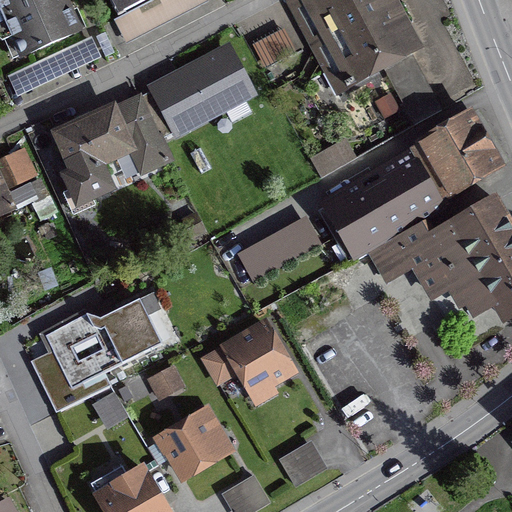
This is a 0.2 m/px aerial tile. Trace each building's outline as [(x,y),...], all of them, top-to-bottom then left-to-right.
[(20,42),(27,55),(77,32),(63,0),(0,0),(0,33),(8,41),(14,45),(20,42)] [(201,3),(199,0),(163,0),(113,25),(121,42),(201,3)] [(115,0),(122,13),(147,0),(115,0)] [(286,0),(307,40),(336,95),(384,69),(410,55),(380,0),(286,0)] [(292,56),(279,34),(251,51),(264,73),(292,56)] [(7,76),(17,98),(102,59),(92,37),(7,76)] [(258,96),(230,43),(147,87),(175,140),(258,96)] [(439,108),(410,55),(384,69),(413,122),(439,108)] [(169,160),(139,99),(56,136),(74,174),(66,177),(77,203),(108,189),(97,165),(128,149),(135,146),(147,171),(169,160)] [(356,261),(372,252),(423,222),(444,210),(439,202),(499,167),(477,130),(469,115),(444,130),(418,145),(322,201),(356,261)] [(319,178),(355,158),(345,140),(309,160),(319,178)] [(0,171),(6,186),(32,174),(22,151),(0,161),(0,171)] [(0,214),(10,210),(0,188),(0,214)] [(503,320),(511,315),(511,233),(493,201),(432,237),(423,222),(372,252),(387,279),(413,264),(431,296),(455,283),(460,291),(473,314),(493,303),(503,320)] [(192,237),(203,232),(195,216),(185,221),(192,237)] [(254,277),(321,242),(308,217),(241,252),(254,277)] [(44,334),(52,349),(30,360),(56,412),(116,382),(109,370),(161,344),(139,299),(91,323),(86,313),(44,334)] [(269,385),(291,372),(263,326),(224,349),(247,387),(264,377),(269,385)] [(175,378),(171,369),(149,381),(156,394),(168,388),(166,383),(175,378)] [(105,428),(128,417),(115,392),(93,403),(105,428)] [(218,434),(205,412),(159,440),(182,479),(220,456),(210,439),(218,434)] [(305,446),(288,456),(279,461),(287,475),(294,487),(320,472),(313,459),(305,446)] [(121,468),(90,486),(104,511),(164,511),(139,469),(126,477),(121,468)] [(253,511),(267,504),(252,478),(243,483),(226,493),(235,508),(237,511),(253,511)] [(10,511),(6,503),(0,506),(0,511),(10,511)]
